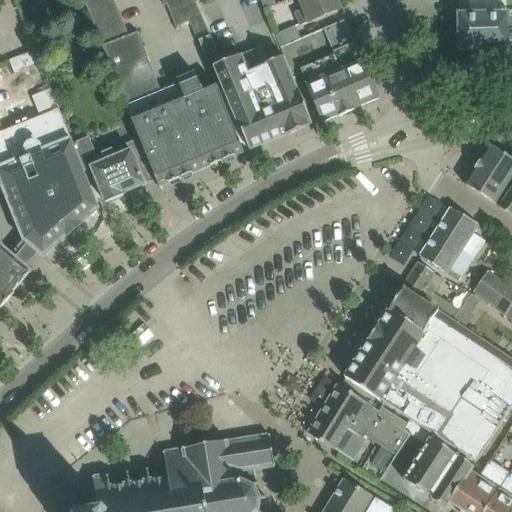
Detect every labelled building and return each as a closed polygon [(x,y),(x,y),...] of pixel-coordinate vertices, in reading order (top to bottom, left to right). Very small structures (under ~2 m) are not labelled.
[(111,0),(85,0),(89,9),(111,0)] [(111,0),(89,9),(94,20),(119,10),(114,0),(111,0)] [(171,16),(196,5),(194,0),(176,0),(164,5),(164,6),(167,5),(171,16)] [(336,0),(299,0),(304,9),(294,13),(300,27),(340,9),(336,0)] [(468,0),(469,12),(457,13),(458,51),(511,49),(511,11),(507,12),(506,0),(468,0)] [(201,17),(196,5),(171,16),(176,27),(190,22),(197,41),(210,35),(201,17)] [(98,32),(123,21),(119,10),(94,20),(98,32)] [(103,46),(129,36),(123,21),(98,32),(103,46)] [(324,29),(335,55),(300,70),(323,123),(339,116),(339,117),(356,110),(355,109),(379,99),(355,42),(354,43),(345,21),(324,29)] [(295,27),(275,35),(281,48),(301,40),(295,27)] [(103,46),(123,98),(153,86),(158,84),(138,32),(129,36),(103,46)] [(198,41),(202,48),(213,43),(210,36),(198,41)] [(202,48),(204,55),(216,50),(213,43),(202,48)] [(309,125),(312,124),(284,56),(267,63),(261,47),(222,63),(210,68),(217,86),(244,152),(287,134),(287,136),(309,127),(309,125)] [(219,57),(216,50),(204,55),(207,62),(219,57)] [(219,57),(207,62),(210,68),(222,63),(219,57)] [(156,93),(153,86),(123,98),(139,141),(155,178),(159,187),(237,155),(244,152),(217,86),(210,89),(203,92),(195,74),(178,81),(179,84),(156,93)] [(73,144),(74,144),(52,89),(32,97),(33,98),(41,94),(45,105),(55,101),(58,109),(0,132),(0,175),(22,230),(47,251),(68,233),(66,229),(74,222),(78,224),(99,206),(84,171),(73,144)] [(88,138),(74,144),(73,144),(84,171),(91,168),(106,203),(124,196),(123,194),(145,185),(144,183),(155,178),(139,141),(128,145),(130,151),(114,157),(111,150),(103,153),(106,161),(99,164),(88,138)] [(465,185),(495,205),(511,178),(511,159),(490,145),(465,185)] [(511,187),(499,207),(511,216),(511,187)] [(451,208),(420,257),(453,278),(455,273),(450,270),(478,225),(451,208)] [(0,292),(22,266),(23,267),(24,266),(2,248),(0,242),(0,292)] [(93,263),(86,254),(76,263),(80,267),(83,271),(93,263)] [(418,264),(402,288),(427,304),(443,280),(435,275),(418,264)] [(476,293),(496,307),(509,288),(505,285),(489,274),(476,293)] [(496,307),(503,312),(505,313),(504,316),(511,321),(511,276),(505,285),(509,288),(496,307)] [(370,341),(345,378),(379,401),(411,421),(417,425),(433,435),(476,464),(506,417),(511,408),(511,360),(466,330),(474,316),(472,314),(480,301),(471,294),(453,321),(427,304),(402,288),(402,289),(403,290),(389,311),(389,312),(379,326),(378,326),(373,333),(369,340),(370,341)] [(338,385),(308,434),(335,451),(335,450),(353,461),(367,438),(396,456),(393,461),(409,436),(409,435),(417,425),(411,421),(409,425),(395,416),(382,408),(379,412),(366,403),(338,385)] [(426,446),(404,480),(432,498),(431,500),(446,509),(450,502),(470,473),(474,467),(431,439),(430,439),(433,435),(417,425),(409,435),(426,446)] [(148,469),(145,469),(147,481),(130,484),(128,472),(125,472),(127,484),(110,487),(109,475),(93,478),(97,509),(81,511),(79,511),(79,505),(71,506),(72,511),(258,511),(260,500),(266,499),(266,497),(260,498),(254,487),(258,483),(257,482),(254,470),(275,467),(270,436),(228,443),(227,441),(183,448),(183,450),(164,453),(168,478),(150,481),(148,469)] [(464,511),(485,511),(509,477),(507,476),(509,473),(492,462),(490,464),(488,463),(459,508),(464,511)] [(511,511),(511,474),(510,477),(509,477),(485,511),(511,511)] [(344,480),(324,511),(396,511),(397,511),(344,480)]
